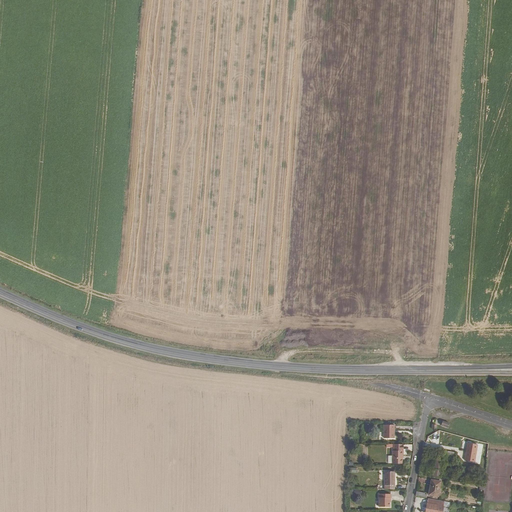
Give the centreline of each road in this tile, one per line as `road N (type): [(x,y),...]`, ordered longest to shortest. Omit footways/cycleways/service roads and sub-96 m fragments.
road 1 (primary): [(0,292),(83,328),(180,354),(282,367),(499,370)]
road 2 (track): [(163,0),(138,312),(142,320),(286,353),(282,367)]
road 3 (track): [(286,353),(390,352),(398,370)]
